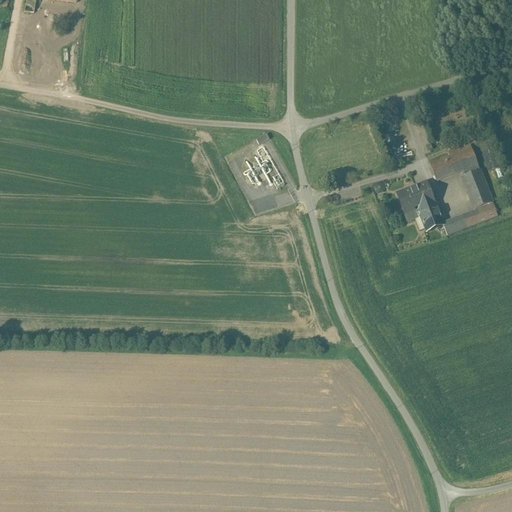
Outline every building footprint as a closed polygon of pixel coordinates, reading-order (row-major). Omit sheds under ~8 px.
[(14,0),(0,0),(0,8),(12,11),(14,0)] [(34,1),(28,0),(26,0),(24,13),(33,14),(35,4),(34,1)] [(267,135),(256,141),(259,146),(270,140),(267,135)] [(490,143),(479,147),(493,183),(503,179),(490,143)] [(471,148),(430,164),(437,181),(463,171),(478,166),(471,148)] [(478,166),(463,171),(466,177),(462,178),(474,211),(492,204),(478,166)] [(427,183),(397,195),(407,222),(418,218),(416,214),(420,213),(436,206),(427,183)] [(474,211),(442,223),(447,236),(498,217),(492,204),(474,211)] [(436,206),(420,213),(426,229),(442,223),(436,206)]
